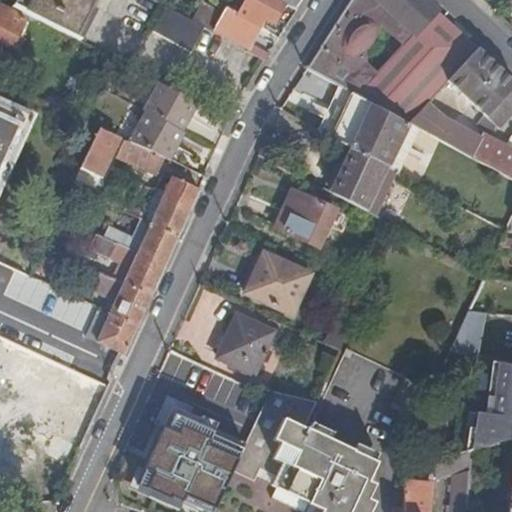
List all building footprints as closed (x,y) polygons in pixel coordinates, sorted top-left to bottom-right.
[(22,0),(17,11),(74,39),(88,10),(93,0),(22,0)] [(245,0),(237,15),(260,27),(265,20),(273,24),(283,6),(272,0),(245,0)] [(277,0),(297,11),(303,0),(277,0)] [(405,46),(437,13),(422,0),(351,0),(307,69),(339,86),(351,93),(360,98),(379,76),(368,66),(369,54),(376,46),(377,33),(383,27),(405,46)] [(0,51),(8,56),(25,19),(0,7),(0,51)] [(204,29),(166,8),(153,32),(191,53),(204,29)] [(237,15),(225,8),(212,31),(248,50),(250,45),(260,27),(237,15)] [(88,10),(74,39),(80,42),(95,13),(88,10)] [(440,91),(447,83),(477,51),(437,13),(405,46),(379,76),(360,98),(372,105),(409,125),(427,105),(434,98),(440,91)] [(264,62),(268,55),(250,45),(248,50),(212,31),(211,33),(247,52),(264,62)] [(495,131),(511,113),(511,82),(477,51),(447,83),(485,118),(482,121),(495,131)] [(198,104),(161,84),(145,114),(148,115),(183,133),(198,104)] [(351,93),(339,86),(327,111),(340,117),(351,93)] [(445,95),(440,91),(434,98),(438,103),(445,95)] [(372,105),(360,98),(351,93),(340,117),(362,128),(372,105)] [(0,186),(15,154),(8,152),(26,115),(0,102),(0,186)] [(414,128),(409,125),(372,105),(362,128),(340,117),(327,111),(317,132),(336,143),(343,147),(352,151),(374,162),(393,172),(394,172),(414,128)] [(511,150),(503,145),(482,135),(479,139),(443,120),(427,105),(409,125),(414,128),(511,180),(511,150)] [(148,115),(134,145),(163,158),(171,162),(184,134),(183,133),(148,115)] [(134,145),(98,129),(79,170),(99,179),(115,144),(117,145),(116,148),(121,150),(117,157),(156,174),(163,158),(134,145)] [(511,150),(511,136),(509,138),(503,145),(511,150)] [(343,147),(323,191),(332,195),(352,151),(343,147)] [(352,151),(332,195),(373,218),(393,172),(374,162),(352,151)] [(99,179),(79,170),(71,187),(91,196),(99,179)] [(151,223),(178,236),(198,191),(171,179),(163,195),(151,223)] [(144,221),(151,223),(163,195),(158,192),(148,213),(144,221)] [(317,249),(335,212),(297,194),(292,204),(287,201),(274,228),(317,249)] [(111,205),(144,221),(148,213),(115,198),(111,205)] [(136,254),(164,267),(178,236),(151,223),(150,225),(136,254)] [(115,245),(129,251),(135,238),(121,232),(115,245)] [(123,264),(129,251),(115,245),(96,236),(90,248),(123,264)] [(122,285),(149,298),(164,267),(136,254),(123,284),(122,285)] [(310,275),(263,254),(244,295),(291,316),(310,275)] [(0,284),(0,308),(77,346),(92,313),(5,273),(0,284)] [(110,294),(116,282),(101,275),(95,287),(110,294)] [(109,315),(136,328),(149,298),(122,285),(109,315)] [(85,338),(96,344),(109,315),(99,311),(85,338)] [(485,315),(467,313),(450,352),(477,357),(485,315)] [(96,344),(120,354),(123,355),(136,328),(109,315),(96,344)] [(236,316),(217,359),(253,375),(273,332),(236,316)] [(337,328),(328,347),(339,352),(343,346),(348,334),(337,328)] [(342,360),(349,364),(354,353),(347,350),(342,360)] [(511,364),(499,362),(492,415),(466,412),(459,457),(469,454),(511,439),(511,364)] [(316,403),(271,392),(246,446),(237,464),(259,474),(262,468),(277,475),(282,478),(278,486),(325,508),(323,511),(371,511),(375,504),(369,501),(376,486),(369,483),(378,464),(375,462),(355,453),(330,442),(309,432),(304,430),(316,403)] [(404,406),(394,401),(391,407),(401,412),(404,406)] [(237,464),(246,446),(209,430),(210,427),(172,408),(136,487),(168,501),(169,498),(204,511),(212,511),(214,505),(216,508),(230,480),(234,470),(237,464)] [(313,423),(309,432),(330,442),(334,433),(313,423)] [(355,453),(375,462),(379,455),(358,445),(355,453)] [(466,511),(467,502),(469,454),(459,457),(432,465),(437,479),(452,474),(449,511),(427,511),(430,485),(402,482),(403,510),(402,511),(466,511)] [(259,474),(237,464),(234,470),(255,480),(259,474)] [(282,478),(277,475),(273,483),(278,486),(282,478)] [(273,496),(307,511),(323,511),(325,508),(278,486),(273,496)] [(467,502),(466,511),(480,511),(480,503),(467,502)]
